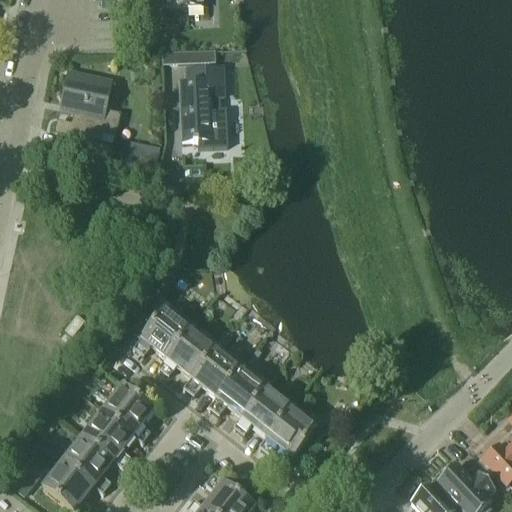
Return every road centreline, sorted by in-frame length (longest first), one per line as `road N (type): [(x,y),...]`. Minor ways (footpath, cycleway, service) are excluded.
road 1 (residential): [(6,155),(30,54),(59,22),(60,0)]
road 2 (residential): [(204,432),(168,445),(114,511)]
